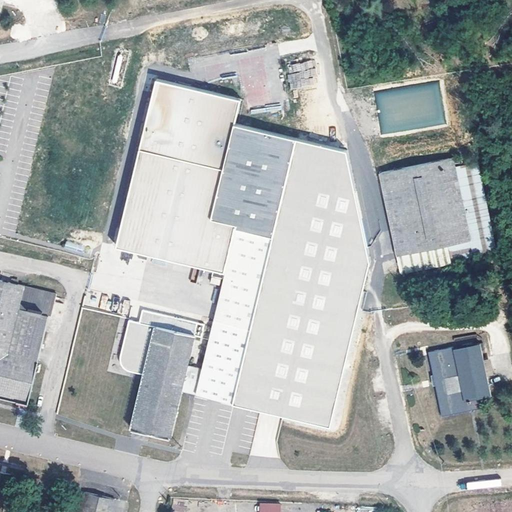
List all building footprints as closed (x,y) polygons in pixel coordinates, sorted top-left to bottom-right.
[(290,63),(291,73),(288,73),(289,89),(317,87),(315,61),(290,63)] [(237,99),(152,79),(114,247),(211,270),(209,276),(220,278),(222,272),(199,372),(193,394),(328,429),(370,265),(344,149),(232,123),(237,99)] [(381,134),(442,124),(436,83),(375,93),(381,134)] [(460,154),(452,155),(454,166),(462,165),(460,154)] [(452,155),(378,172),(400,271),(497,250),(478,161),(462,165),(454,166),(452,155)] [(0,395),(29,402),(40,360),(38,359),(48,314),(51,315),(56,292),(25,285),(25,283),(0,277),(0,395)] [(201,336),(204,323),(143,308),(140,320),(129,318),(121,352),(121,356),(122,359),(123,363),(126,366),(130,368),(145,372),(131,426),(140,428),(170,435),(181,391),(193,394),(199,372),(187,369),(195,334),(201,336)] [(451,343),(426,348),(433,382),(440,414),(480,407),(478,397),(491,394),(478,340),(452,346),(451,343)] [(0,469),(0,511),(1,511),(12,472),(0,469)] [(111,511),(115,497),(83,490),(77,511),(111,511)]
